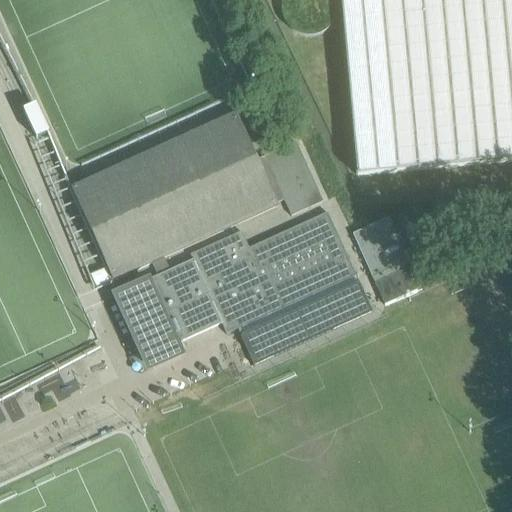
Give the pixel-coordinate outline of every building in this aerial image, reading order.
[(511,0),(341,0),(356,177),(511,163),(511,0)] [(36,106),(23,112),(25,115),(36,140),(49,134),(36,106)] [(235,113),(70,188),(112,281),(151,264),(157,278),(145,283),(118,295),(149,364),(151,369),(179,356),(174,347),(221,326),(225,336),(237,330),(240,339),(241,340),(254,368),(372,314),(358,285),(355,278),(327,215),(249,250),(241,234),(227,240),(189,257),(192,262),(169,273),(163,259),(277,208),(276,205),(283,202),(290,219),(321,205),(294,144),(257,161),(235,113)] [(407,264),(388,220),(351,236),(371,280),(372,280),(405,265),(407,264)] [(411,223),(403,226),(413,248),(421,245),(411,223)] [(405,265),(372,280),(384,306),(416,292),(413,283),(405,265)]
